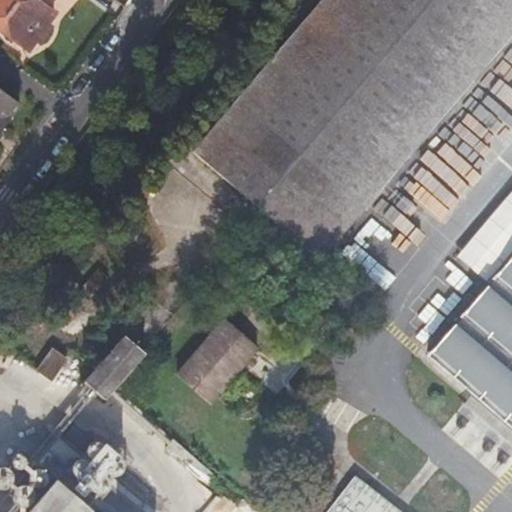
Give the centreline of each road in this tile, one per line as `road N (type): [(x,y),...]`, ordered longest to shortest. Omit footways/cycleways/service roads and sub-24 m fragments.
road 1 (residential): [(163,0),(0,240)]
road 2 (unknown): [(511,190),(374,366)]
